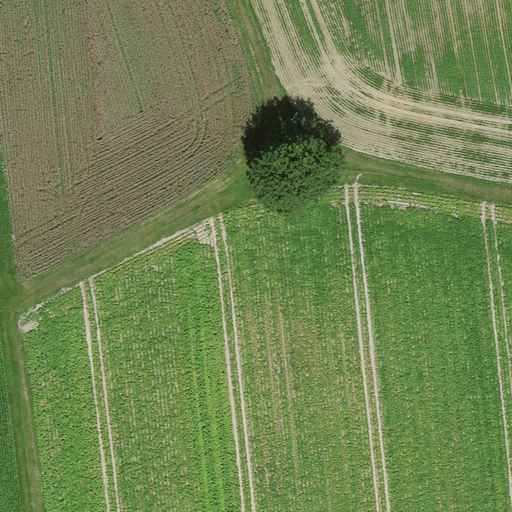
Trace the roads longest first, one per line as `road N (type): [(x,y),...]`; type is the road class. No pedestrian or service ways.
road 1 (track): [(235,0),(263,98),(263,150),(238,186),(52,287),(10,346)]
road 2 (track): [(263,98),(344,159),(402,184),(511,211)]
road 3 (track): [(30,511),(0,242)]
